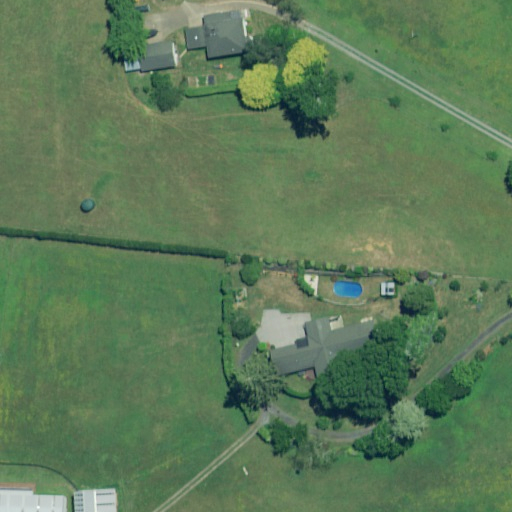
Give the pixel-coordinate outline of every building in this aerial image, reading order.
[(252,51),(246,19),(187,30),(190,50),(209,46),(211,59),(252,51)] [(177,67),(174,42),(140,47),(143,71),(177,67)] [(400,281),(385,281),(386,298),(400,297),(400,281)] [(307,324),(311,337),(298,340),(299,345),(273,352),(280,377),(317,367),(320,381),(350,373),(346,356),(384,347),(377,321),(334,332),(330,318),(307,324)] [(0,491),(0,511),(64,511),(65,496),(33,495),(33,492),(0,491)] [(98,511),(98,492),(77,493),(77,511),(98,511)]
